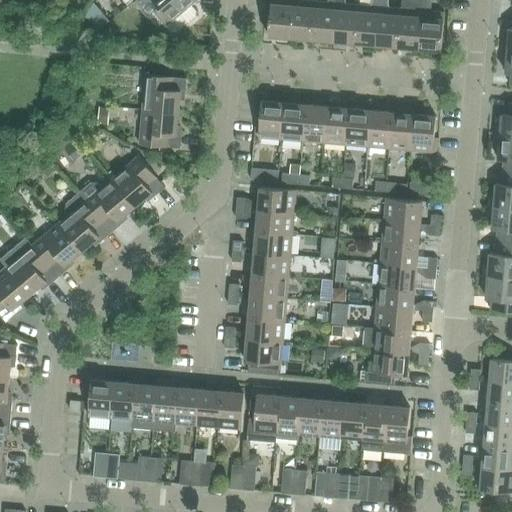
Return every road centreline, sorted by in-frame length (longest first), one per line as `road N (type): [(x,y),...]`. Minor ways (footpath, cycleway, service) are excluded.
road 1 (residential): [(49,493),(58,352),(217,207)]
road 2 (residential): [(456,324),(479,0)]
road 3 (residential): [(284,511),(49,493)]
road 4 (residential): [(217,207),(232,0)]
road 5 (residential): [(445,511),(456,324)]
road 6 (residential): [(203,370),(217,207)]
